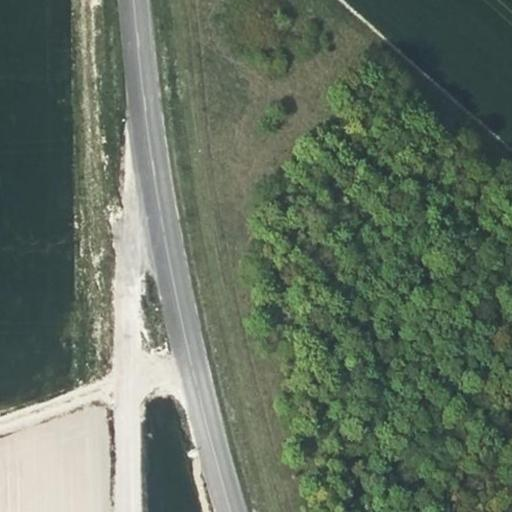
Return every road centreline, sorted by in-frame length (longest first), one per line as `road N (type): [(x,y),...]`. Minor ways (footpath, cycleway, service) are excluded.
road 1 (tertiary): [(136,0),(162,243),(242,511)]
road 2 (track): [(123,511),(122,240),(155,179)]
road 3 (track): [(0,421),(123,386),(179,384),(210,404)]
